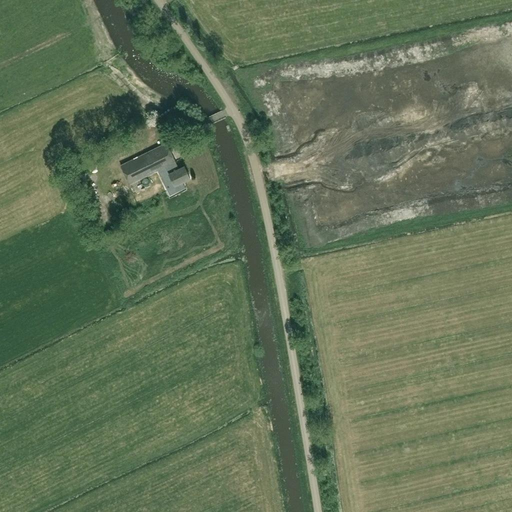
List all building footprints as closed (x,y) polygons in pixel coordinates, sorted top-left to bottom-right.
[(143,98),(153,102),(157,94),(146,89),(143,98)] [(122,141),(106,149),(111,160),(128,152),(122,141)] [(168,173),(174,185),(190,178),(184,166),(178,169),(174,161),(175,161),(166,143),(120,165),(129,184),(165,166),(169,173),(168,173)] [(92,156),(85,158),(91,169),(97,167),(92,156)] [(113,194),(116,179),(101,175),(98,190),(113,194)] [(203,191),(201,178),(193,180),(195,193),(203,191)]
